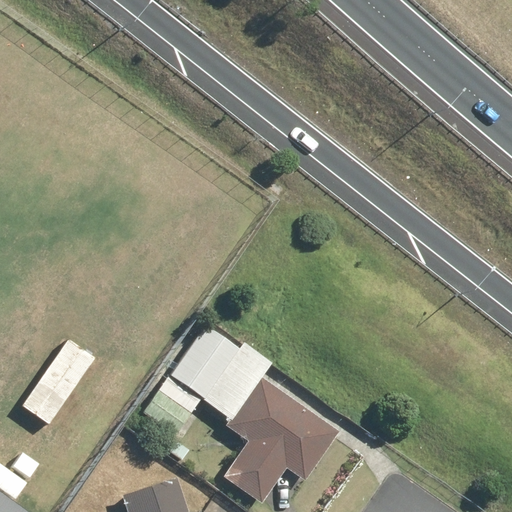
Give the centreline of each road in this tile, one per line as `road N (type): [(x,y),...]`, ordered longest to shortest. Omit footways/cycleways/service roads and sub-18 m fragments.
road 1 (motorway): [(511,309),(119,0)]
road 2 (motorway): [(511,129),(362,0)]
